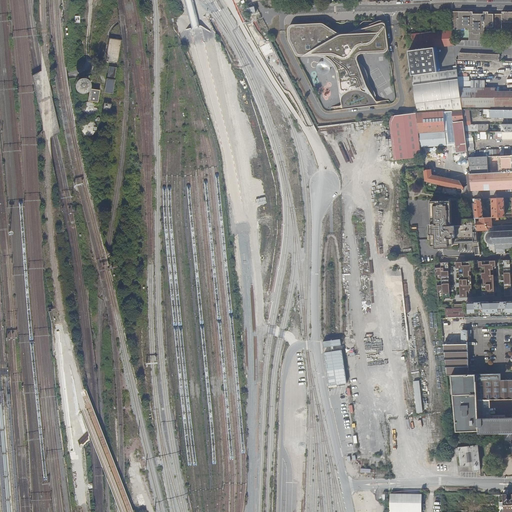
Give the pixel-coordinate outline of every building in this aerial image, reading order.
[(247,7),(248,14),(255,12),(254,6),(247,7)] [(450,12),(452,29),(465,30),(465,28),(469,28),(468,40),(485,41),(485,30),(506,30),(506,42),(511,42),(511,12),(502,12),(502,15),(488,15),(488,12),(483,12),(483,15),(473,14),(472,12),(450,12)] [(438,14),(432,14),(431,14),(432,19),(430,20),(431,29),(433,29),(433,32),(439,31),(438,26),(439,26),(438,14)] [(296,56),(297,56),(318,56),(323,57),(328,60),(332,63),(335,67),(337,72),(343,110),(378,105),(358,60),(358,58),(359,56),(361,55),(363,54),(389,53),(386,24),(384,22),(383,21),(382,21),(380,20),(376,21),(357,30),(348,33),(343,34),(341,33),(323,24),(322,23),(294,24),(291,25),(290,26),(289,27),(288,28),(288,29),(288,31),(293,52),(294,54),(296,56)] [(415,100),(417,113),(444,111),(452,111),(462,110),(462,109),(462,107),(459,88),(458,76),(456,67),(448,68),(447,68),(440,69),(437,47),(454,45),(453,45),(454,45),(454,44),(453,44),(453,40),(451,30),(439,31),(433,32),(416,33),(408,34),(406,34),(413,82),(415,100)] [(120,40),(108,39),(105,60),(116,62),(120,40)] [(262,48),(260,50),(268,67),(276,63),(266,43),(261,46),(262,48)] [(459,53),(458,59),(478,60),(483,60),(499,61),(499,55),(459,53)] [(499,61),(483,60),(482,68),(499,69),(500,61),(499,61)] [(324,62),(321,62),(319,64),(317,66),(317,70),(318,72),(321,74),(324,75),(327,74),(329,72),(330,69),(329,66),(327,63),(324,62)] [(114,67),(107,66),(105,78),(103,91),(111,93),(113,80),(112,80),(114,67)] [(90,84),(89,83),(87,81),(85,81),(84,81),(82,81),(81,81),(79,83),(78,84),(77,85),(77,87),(78,89),(78,91),(79,92),(81,93),(82,93),(84,94),(86,93),(87,93),(88,92),(90,90),(90,89),(90,87),(90,85),(90,84)] [(459,88),(462,107),(496,107),(496,109),(511,108),(511,92),(496,93),(496,88),(459,88)] [(88,118),(90,117),(91,117),(92,116),(93,115),(94,114),(95,112),(95,110),(95,108),(94,106),(94,105),(92,104),(91,103),(89,102),(88,102),(86,102),(84,103),(83,104),(82,105),(81,107),(80,108),(80,110),(80,112),(81,113),(81,114),(82,115),(83,116),(85,117),(86,117),(88,118)] [(469,109),(462,109),(462,110),(464,122),(465,132),(472,132),(489,132),(489,124),(470,124),(469,109)] [(511,109),(488,110),(488,114),(490,114),(490,117),(511,117),(511,109)] [(462,110),(452,111),(453,122),(464,122),(462,110)] [(417,113),(419,133),(445,131),(444,111),(417,113)] [(445,131),(447,145),(456,144),(453,122),(452,111),(444,111),(445,131)] [(80,130),(80,132),(81,133),(83,135),(84,136),(86,136),(87,136),(89,136),(91,136),(92,135),(93,134),(94,132),(95,131),(95,129),(95,127),(94,126),(93,124),(92,123),(91,122),(89,121),(87,121),(86,121),(84,122),(83,123),(81,124),(80,126),(80,127),(80,129),(80,130)] [(453,122),(456,144),(456,152),(467,151),(465,132),(464,122),(453,122)] [(419,133),(421,147),(447,145),(445,131),(419,133)] [(473,137),(472,132),(465,132),(467,151),(468,158),(475,157),(474,137),(473,137)] [(511,155),(511,147),(510,148),(511,149),(480,150),(480,157),(487,157),(499,156),(511,155)] [(511,155),(499,156),(499,172),(511,171),(511,155)] [(480,157),(475,157),(468,158),(470,174),(488,173),(487,157),(480,157)] [(423,170),(425,181),(427,182),(433,184),(444,186),(453,188),(459,189),(465,189),(460,181),(432,175),(431,170),(429,170),(423,170)] [(472,191),(511,188),(511,171),(499,172),(488,173),(470,174),(470,179),(469,179),(469,183),(471,183),(472,191)] [(503,198),(490,199),(492,217),(504,217),(503,198)] [(481,199),(474,199),(474,203),(473,204),(474,218),(479,218),(483,218),(481,199)] [(450,201),(429,202),(430,225),(428,225),(429,235),(428,235),(428,239),(430,239),(430,246),(434,246),(434,248),(448,247),(447,245),(458,245),(458,244),(477,243),(477,232),(472,232),(472,223),(467,223),(467,225),(447,226),(447,222),(450,222),(450,201)] [(483,218),(479,218),(479,222),(476,222),(476,231),(489,230),(489,228),(492,228),(492,226),(491,218),(483,218)] [(489,228),(489,230),(487,232),(486,233),(485,235),(484,238),(484,239),(485,241),(486,243),(488,244),(488,246),(489,246),(490,252),(496,252),(505,251),(505,248),(511,247),(511,224),(499,225),(492,226),(492,228),(489,228)] [(442,268),(435,268),(435,272),(450,271),(449,263),(441,263),(442,268)] [(450,271),(435,272),(435,275),(442,275),(442,280),(450,280),(450,271)] [(442,285),(436,285),(437,289),(450,289),(450,280),(442,280),(442,285)] [(450,289),(437,289),(437,293),(442,293),(444,298),(451,297),(450,289)] [(511,301),(477,302),(476,303),(476,304),(476,308),(473,308),(473,316),(511,315),(511,301)] [(466,315),(466,316),(473,316),(473,308),(476,308),(476,304),(476,302),(465,302),(465,308),(466,315)] [(446,317),(466,317),(466,316),(466,315),(465,308),(446,309),(446,317)] [(444,345),(447,375),(452,375),(468,375),(468,341),(467,330),(464,330),(462,330),(462,345),(444,345)] [(328,352),(324,352),(328,386),(346,384),(342,351),(328,353),(328,352)] [(477,375),(468,375),(452,375),(457,431),(476,430),(476,434),(478,434),(481,434),(481,419),(511,418),(511,417),(506,417),(490,418),(490,415),(489,400),(511,398),(511,380),(500,380),(477,381),(477,375)] [(416,413),(423,412),(419,380),(413,381),(416,413)] [(511,418),(481,419),(481,434),(505,433),(511,433),(511,418)] [(481,470),(479,454),(478,445),(459,447),(461,466),(473,465),(474,471),(481,470)] [(387,508),(387,511),(427,511),(427,494),(411,495),(408,495),(390,495),(390,508),(387,508)] [(485,495),(485,511),(504,511),(504,502),(488,503),(488,501),(487,500),(504,500),(503,495),(485,495)] [(504,502),(504,511),(511,511),(511,499),(511,501),(508,501),(507,499),(507,495),(503,495),(504,500),(504,502)]
